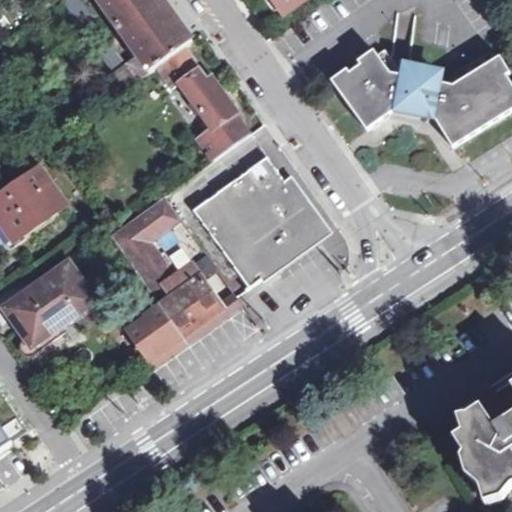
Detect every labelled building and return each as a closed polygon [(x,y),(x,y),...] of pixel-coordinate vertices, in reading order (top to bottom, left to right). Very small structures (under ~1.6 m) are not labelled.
[(76,0),(69,0),(61,6),(89,45),(101,36),(76,0)] [(97,0),(139,59),(151,76),(168,65),(184,86),(181,88),(215,135),(205,142),(219,161),(238,148),(230,136),(243,127),(238,119),(240,118),(211,80),(207,83),(184,53),(193,46),(158,0),(97,0)] [(308,0),(265,0),(270,7),(275,3),(285,16),(308,0)] [(151,76),(139,59),(124,69),(109,47),(96,55),(124,96),(151,76)] [(433,120),(437,127),(452,151),(511,113),(511,89),(511,90),(505,79),(508,77),(498,59),(492,63),(488,55),(440,85),(431,71),(414,65),(399,76),(382,52),(375,57),(372,52),(355,64),(358,68),(348,75),(346,71),(329,83),(365,132),(390,114),(395,110),(433,120)] [(395,110),(390,114),(437,127),(433,120),(395,110)] [(252,138),(243,127),(230,136),(238,148),(252,138)] [(285,188),(268,162),(194,214),(248,293),(326,237),(289,185),(285,188)] [(0,217),(17,242),(64,207),(40,175),(12,195),(16,200),(0,211),(0,217)] [(223,310),(220,305),(196,272),(177,286),(149,245),(181,222),(166,200),(109,240),(159,309),(181,340),(223,310)] [(55,346),(75,332),(69,324),(95,306),(69,267),(5,313),(33,352),(51,340),(55,346)] [(231,297),(220,305),(223,310),(224,312),(236,304),(231,297)] [(181,340),(159,309),(143,320),(147,325),(130,337),(149,364),(181,340)] [(469,491),(474,507),(491,502),(502,488),(511,485),(511,382),(501,389),(511,406),(511,412),(483,430),(470,411),(457,418),(446,420),(451,436),(443,441),(453,456),(451,461),(456,479),(469,491)] [(511,406),(501,389),(470,411),(483,430),(511,412),(511,406)] [(0,454),(27,436),(0,397),(0,454)]
